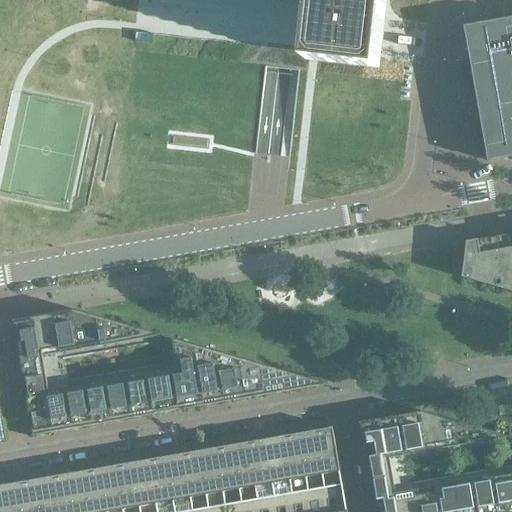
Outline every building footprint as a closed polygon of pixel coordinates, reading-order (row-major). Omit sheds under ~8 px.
[(316,0),(309,64),(383,73),(391,0),(316,0)] [(511,56),(511,19),(465,27),(472,64),(511,56)] [(511,56),(472,64),(489,161),(511,157),(511,56)] [(511,292),(511,234),(500,236),(509,291),(511,292)] [(509,291),(500,236),(480,240),(488,285),(509,291)] [(488,285),(480,240),(468,242),(463,278),(488,285)] [(328,384),(162,335),(77,310),(14,321),(34,436),(329,384),(328,384)] [(511,415),(511,414),(509,399),(497,401),(500,418),(511,415)] [(511,511),(511,437),(510,437),(424,412),(361,423),(376,511),(511,511)] [(347,511),(348,511),(333,428),(331,428),(331,432),(322,433),(321,430),(314,431),(315,435),(305,436),(305,433),(298,434),(298,437),(289,439),(288,436),(281,437),(282,440),(272,442),(272,439),(265,440),(265,443),(256,445),(255,442),(248,443),(249,446),(239,448),(238,444),(232,446),(232,449),(222,451),(222,447),(215,449),(216,452),(206,454),(205,450),(198,451),(199,455),(189,456),(189,453),(182,454),(183,458),(173,459),(172,456),(165,457),(166,461),(156,462),(156,459),(148,460),(149,464),(139,465),(139,462),(132,463),(132,467),(123,468),(122,465),(115,466),(116,469),(106,471),(105,468),(99,469),(99,472),(90,474),(89,471),(82,472),(83,475),(73,477),(72,473),(65,475),(66,478),(56,480),(56,476),(49,478),(50,481),(40,483),(39,479),(32,481),(32,484),(23,486),(22,482),(15,483),(16,487),(6,489),(6,485),(0,486),(0,494),(3,511),(347,511)]
